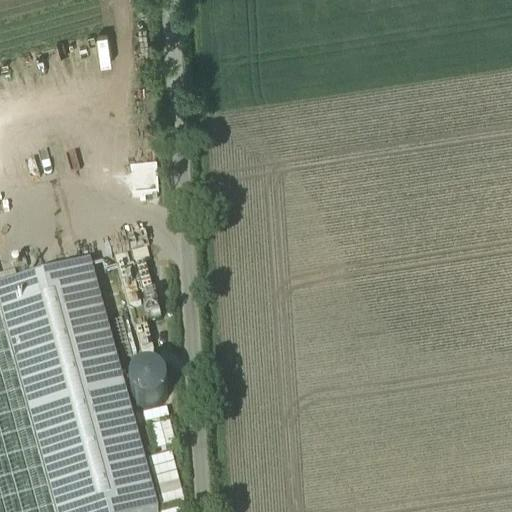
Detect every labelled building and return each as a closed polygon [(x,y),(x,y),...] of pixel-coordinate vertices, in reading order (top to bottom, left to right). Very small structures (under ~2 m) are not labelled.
[(126,256),(115,259),(117,268),(129,265),(126,256)] [(157,511),(90,266),(0,290),(0,308),(55,511),(157,511)] [(131,272),(120,275),(129,310),(141,307),(131,272)] [(115,279),(108,278),(104,279),(98,283),(107,315),(114,316),(118,315),(124,311),(115,279)] [(0,511),(55,511),(0,308),(0,511)] [(124,335),(121,334),(118,335),(117,336),(117,338),(116,339),(117,340),(117,341),(118,342),(119,343),(121,344),(124,343),(125,342),(125,341),(126,340),(126,339),(125,336),(124,335)]
